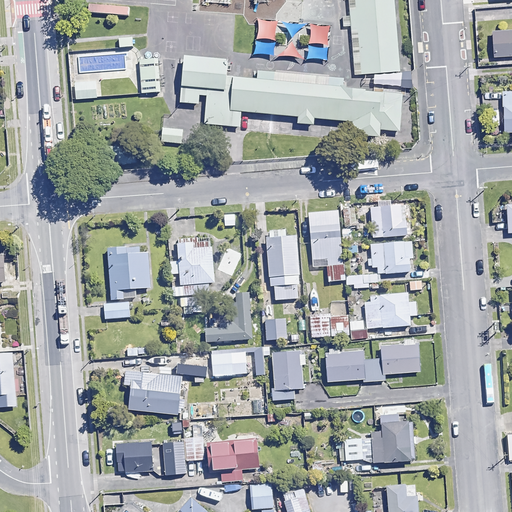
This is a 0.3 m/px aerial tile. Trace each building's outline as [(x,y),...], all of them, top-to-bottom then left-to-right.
[(393,0),(348,0),(353,71),(398,68),(393,0)] [(129,6),(89,4),(88,15),(128,17),(129,6)] [(511,30),(490,32),(492,56),(511,55),(511,30)] [(127,33),(65,39),(67,52),(129,46),(127,33)] [(185,53),(180,101),(206,103),(204,122),(246,125),(247,111),(355,120),(354,133),(405,138),(409,91),(230,76),(232,57),(185,53)] [(156,59),(136,61),(139,94),(159,92),(156,59)] [(96,82),(74,84),(76,102),(98,100),(96,82)] [(511,90),(503,91),(505,132),(511,131),(511,90)] [(182,129),(159,127),(158,145),(180,147),(182,129)] [(133,147),(106,149),(107,168),(134,166),(133,147)] [(402,206),(370,209),(372,236),(404,234),(402,206)] [(355,230),(354,209),(343,209),(344,230),(355,230)] [(336,216),(309,218),(311,263),(326,262),(327,280),(339,279),(336,216)] [(295,238),(267,240),(270,284),(298,282),(295,238)] [(411,243),(372,247),(373,271),(413,268),(411,243)] [(177,245),(181,286),(217,283),(214,248),(195,250),(195,244),(177,245)] [(139,250),(104,253),(107,298),(120,297),(120,290),(142,288),(139,250)] [(241,254),(232,250),(229,259),(222,256),(216,272),(233,278),(241,254)] [(380,287),(379,276),(352,278),(352,290),(380,287)] [(405,294),(362,299),(365,327),(408,323),(405,294)] [(204,329),(206,344),(251,339),(247,299),(228,301),(230,326),(204,329)] [(125,305),(102,307),(104,318),(127,316),(125,305)] [(331,338),(330,316),(309,317),(311,339),(331,338)] [(362,323),(350,324),(351,333),(363,332),(362,323)] [(418,347),(382,351),(384,374),(421,371),(418,347)] [(299,387),(297,351),(269,352),(271,389),(299,387)] [(234,376),(232,352),(211,353),(213,378),(234,376)] [(363,355),(323,358),(325,382),(376,379),(374,360),(363,361),(363,355)] [(180,378),(127,374),(125,409),(177,412),(180,378)] [(257,378),(236,380),(237,388),(249,387),(249,400),(258,400),(257,378)] [(262,400),(253,401),(254,414),(263,413),(262,400)] [(411,461),(410,422),(371,423),(372,462),(411,461)] [(200,431),(182,431),(182,462),(201,462),(200,431)] [(361,440),(343,442),(346,466),(364,464),(361,440)] [(261,468),(258,442),(212,448),(215,475),(220,474),(221,483),(242,480),(241,470),(261,468)] [(150,443),(116,446),(118,471),(125,470),(125,479),(153,477),(150,443)] [(416,511),(414,484),(384,487),(386,511),(416,511)] [(270,485),(249,487),(250,508),(272,506),(270,485)] [(342,494),(341,486),(323,488),(324,498),(318,499),(319,511),(362,511),(359,492),(342,494)] [(304,511),(298,491),(278,497),(282,511),(304,511)] [(206,511),(189,497),(175,511),(206,511)]
